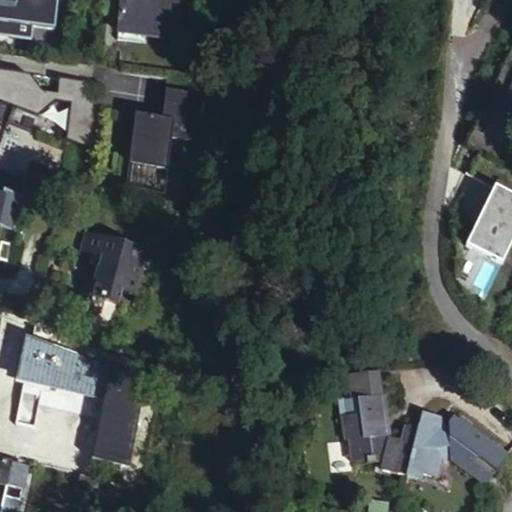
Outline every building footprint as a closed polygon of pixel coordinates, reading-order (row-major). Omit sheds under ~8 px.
[(0,0),(0,19),(14,21),(12,34),(30,35),(32,22),(21,20),(22,0),(0,0)] [(162,0),(120,0),(117,32),(176,40),(181,2),(162,0)] [(511,63),(496,101),(511,107),(511,63)] [(11,108),(33,116),(51,102),(67,104),(63,140),(96,152),(101,111),(89,94),(91,83),(57,79),(55,94),(40,92),(28,75),(0,71),(0,121),(5,123),(6,122),(11,108)] [(141,122),(133,192),(165,196),(173,138),(193,141),(199,95),(165,90),(161,124),(141,122)] [(0,121),(0,170),(0,171),(23,177),(28,161),(62,171),(64,151),(33,138),(35,135),(6,122),(5,123),(0,121)] [(511,244),(511,193),(496,186),(467,246),(503,263),(511,244)] [(0,198),(0,243),(10,246),(21,205),(0,198)] [(97,267),(95,272),(140,286),(144,270),(150,251),(150,249),(85,231),(79,251),(92,256),(89,265),(97,267)] [(0,243),(0,263),(4,265),(10,246),(0,243)] [(155,253),(150,251),(144,270),(149,272),(155,253)] [(95,272),(94,276),(92,283),(83,280),(75,306),(90,310),(93,298),(105,302),(118,306),(124,293),(137,297),(140,286),(95,272)] [(101,314),(105,302),(93,298),(90,310),(101,314)] [(338,438),(341,461),(373,457),(371,466),(413,478),(415,472),(428,475),(433,456),(439,455),(478,483),(502,451),(446,410),(439,421),(430,421),(433,414),(413,409),(411,421),(393,423),(391,436),(377,432),(383,431),(377,390),(374,390),(371,367),(338,371),(341,395),(332,397),(334,413),(329,413),(334,439),(338,438)] [(0,459),(0,483),(4,485),(0,505),(0,511),(17,511),(26,465),(0,459)] [(80,471),(78,480),(97,482),(98,474),(80,471)]
